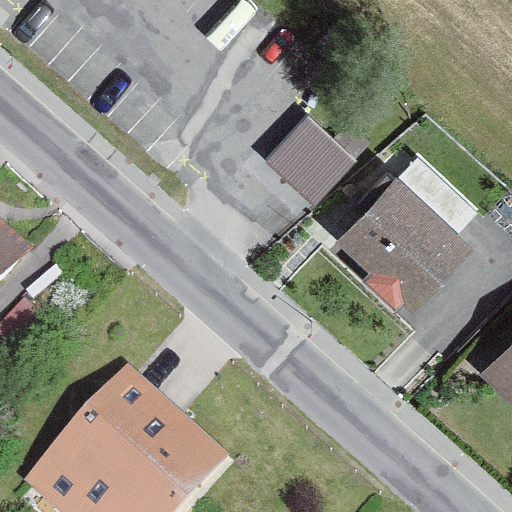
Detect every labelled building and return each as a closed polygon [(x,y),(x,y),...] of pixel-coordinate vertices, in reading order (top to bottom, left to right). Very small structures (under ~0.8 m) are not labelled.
[(305,220),(353,162),(320,134),(272,192),(305,220)] [(384,174),(316,249),(396,322),(465,247),(384,174)] [(0,297),(25,271),(0,247),(0,297)] [(511,327),(463,377),(511,425),(511,327)] [(192,511),(226,474),(117,380),(15,496),(33,511),(192,511)]
